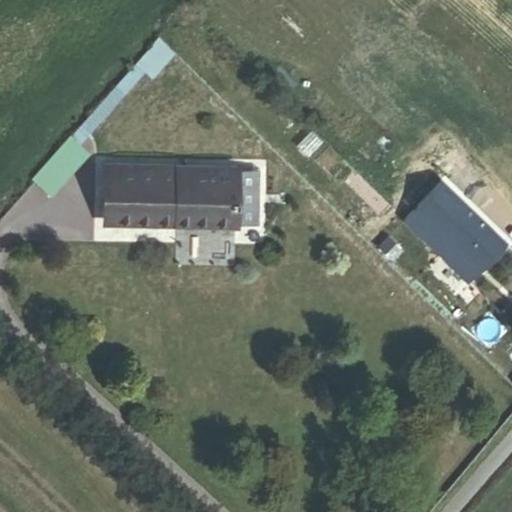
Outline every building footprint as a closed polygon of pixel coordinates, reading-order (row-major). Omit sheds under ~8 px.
[(129,94),(149,72),(138,62),(119,84),(129,94)] [(90,115),(102,126),(124,101),(112,91),(90,115)] [(185,224),(238,225),(239,167),(112,166),(112,211),(185,212),(185,224)] [(238,225),(264,225),(264,168),(239,167),(238,225)] [(470,283),(507,245),(443,183),(406,221),(470,283)] [(112,223),(185,224),(185,212),(112,211),(112,223)]
